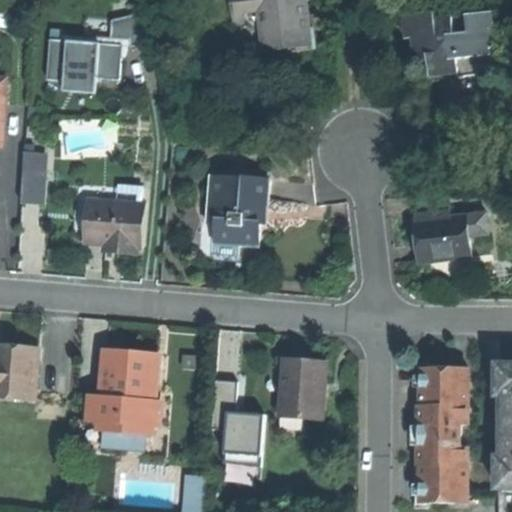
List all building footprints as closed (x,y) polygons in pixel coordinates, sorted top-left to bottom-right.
[(236,0),(238,13),(262,10),(266,50),(282,48),(293,47),(292,37),(312,35),(308,0),(236,0)] [(156,44),(150,13),(113,22),(112,39),(131,41),(132,48),(156,44)] [(423,63),(424,77),(450,74),(459,73),(459,79),(494,75),(491,50),(496,50),(493,16),(469,18),(470,35),(456,36),(454,20),(437,21),(437,14),(418,16),(423,63)] [(418,63),(423,63),(418,16),(406,17),(409,39),(415,39),(418,63)] [(124,47),(51,41),(48,81),(66,82),(79,83),(79,78),(99,80),(121,81),(124,47)] [(79,83),(66,82),(65,92),(98,95),(99,80),(79,78),(79,83)] [(25,154),(24,171),(46,172),(47,155),(25,154)] [(22,204),(44,205),(46,172),(24,171),(22,204)] [(244,179),(218,177),(216,203),(211,203),(209,219),(219,220),(217,240),(238,241),(238,246),(261,248),(264,211),(270,212),(271,197),(273,180),(245,178),(244,179)] [(91,201),(88,242),(107,243),(107,250),(118,251),(138,253),(138,246),(142,246),(145,205),(91,201)] [(418,215),(419,222),(453,218),(452,211),(418,215)] [(489,214),(470,216),(472,236),(491,234),(489,214)] [(419,241),(422,263),(475,257),(472,236),(470,216),(453,218),(419,222),(417,222),(419,241)] [(0,399),(36,402),(40,352),(17,350),(0,348),(0,399)] [(105,397),(93,397),(92,421),(102,422),(101,431),(153,435),(153,427),(159,427),(161,402),(156,401),(149,401),(150,395),(156,396),(156,392),(159,355),(133,353),(108,351),(105,397)] [(196,358),(184,357),(183,369),(196,370),(196,358)] [(305,363),(287,361),(284,410),(304,411),(303,418),(325,420),(329,364),(305,363)] [(511,363),(500,364),(500,395),(506,395),(505,457),(501,457),(501,489),(511,488),(511,363)] [(470,370),(425,370),(425,406),(425,467),(425,504),(469,504),(470,449),(463,449),(463,425),(470,425),(470,370)] [(171,393),(156,392),(156,396),(156,401),(161,402),(159,427),(153,427),(153,435),(101,431),(102,422),(92,421),(90,452),(167,457),(171,393)] [(262,465),(268,417),(230,412),(224,460),(262,465)] [(188,477),(187,486),(207,487),(208,478),(188,477)] [(187,486),(186,511),(188,511),(205,511),(207,487),(187,486)]
